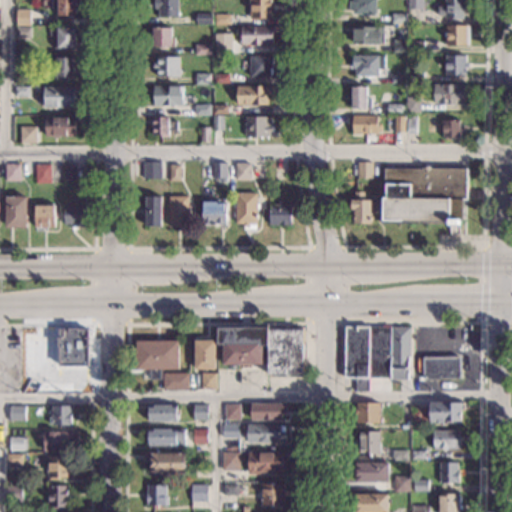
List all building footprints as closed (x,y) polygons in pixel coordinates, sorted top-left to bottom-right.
[(76,0),(76,1),(74,1),(74,14),(57,14),(57,0),(76,0)] [(178,0),(178,17),(159,17),(159,9),(154,9),(154,0),(178,0)] [(270,0),(270,3),(273,3),(273,5),(276,5),(276,10),(273,10),(273,11),(270,11),(270,17),(250,17),(250,6),(248,6),(248,0),(270,0)] [(375,0),(375,14),(353,13),(353,9),(348,9),(348,0),(375,0)] [(422,0),(422,9),(407,9),(407,0),(422,0)] [(467,0),(468,5),(463,5),(463,19),(445,19),(445,16),(437,16),(437,7),(444,7),(444,0),(467,0)] [(29,26),(15,26),(15,10),(29,10),(29,26)] [(212,24),(196,24),(196,13),(212,14),(212,24)] [(406,23),(392,23),(392,13),(406,13),(406,23)] [(230,24),(215,24),(216,14),(230,14),(230,24)] [(469,45),(446,45),(446,36),(444,36),(444,32),(447,32),(447,25),(469,25),(469,45)] [(30,37),(15,37),(16,26),(30,27),(30,37)] [(276,32),(272,32),(272,44),(240,43),(240,32),(243,32),(243,26),(276,26),(276,32)] [(383,43),(351,42),(352,26),(383,26),(383,43)] [(74,47),(53,47),(53,35),(49,35),(49,27),(74,27),(74,47)] [(170,28),(170,37),(173,37),(173,46),(166,46),(166,47),(160,47),(160,45),(151,45),(152,27),(170,28)] [(231,33),(214,34),(215,48),(231,48),(231,33)] [(406,53),(393,52),(393,40),(406,40),(406,53)] [(423,52),(409,52),(409,41),(423,41),(423,52)] [(211,54),(195,54),(195,44),(211,44),(211,54)] [(229,54),(215,54),(215,44),(229,45),(229,54)] [(465,62),(469,62),(469,68),(465,68),(465,75),(445,74),(446,55),(465,55),(465,62)] [(31,65),(16,65),(17,56),(31,56),(31,65)] [(74,57),(73,76),(54,76),(55,56),(74,57)] [(178,68),(180,69),(180,72),(178,73),(178,76),(169,76),(169,75),(155,75),(155,70),(152,70),(153,61),(156,61),(156,56),(179,56),(178,68)] [(384,69),(378,69),(378,75),(355,75),(355,68),(349,68),(349,64),(352,64),(352,56),(384,57),(384,69)] [(272,74),(269,74),(269,77),(262,77),(262,78),(254,78),(254,77),(250,77),(251,57),(272,57),(272,74)] [(423,82),(408,82),(408,72),(423,72),(423,82)] [(229,74),(229,83),(214,83),(214,73),(229,74)] [(405,83),(391,82),(391,73),(405,73),(405,83)] [(211,85),(196,84),(196,74),(211,74),(211,85)] [(469,93),(465,93),(464,102),(434,102),(434,83),(469,84),(469,93)] [(182,94),(184,95),(184,100),(182,101),(182,104),(176,104),(175,106),(161,105),(162,104),(153,103),(154,85),(182,86),(182,94)] [(74,93),(76,95),(76,100),(74,101),(74,105),(43,105),(43,86),(74,86),(74,93)] [(273,94),(269,94),(269,104),(237,104),(237,86),(273,86),(273,94)] [(29,96),(14,95),(15,87),(29,87),(29,96)] [(365,95),(368,95),(368,98),(370,98),(370,108),(351,107),(352,87),(366,87),(365,95)] [(420,112),(407,112),(407,98),(420,98),(420,112)] [(401,113),(387,113),(387,104),(401,105),(401,113)] [(210,114),(195,113),(195,105),(210,105),(210,114)] [(228,105),(227,114),(213,114),(213,105),(228,105)] [(76,117),(76,121),(74,121),(73,135),(57,135),(57,137),(52,137),(52,136),(44,136),(45,116),(76,117)] [(223,129),(213,129),(213,116),(224,116),(223,129)] [(376,123),(381,123),(381,131),(377,131),(377,133),(352,132),(352,116),(376,116),(376,123)] [(404,131),(395,131),(395,116),(405,116),(404,131)] [(416,133),(408,132),(408,116),(416,116),(416,133)] [(168,121),(177,121),(177,131),(168,131),(168,135),(159,136),(159,134),(152,135),(151,125),(149,125),(149,119),(152,119),(152,117),(168,117),(168,121)] [(271,126),(274,126),(274,132),(270,132),(270,136),(257,136),(257,139),(252,139),(252,136),(245,136),(245,134),(243,134),(243,129),(246,128),(246,125),(245,125),(244,118),(271,117),(271,126)] [(460,125),(464,125),(464,132),(460,132),(460,136),(451,135),(451,138),(445,138),(445,137),(442,137),(442,119),(460,120),(460,125)] [(36,143),(21,143),(21,126),(36,127),(36,143)] [(210,142),(200,142),(201,127),(210,128),(210,142)] [(161,179),(144,178),(144,161),(161,162),(161,179)] [(372,161),(371,177),(357,177),(357,161),(372,161)] [(250,179),(235,178),(236,162),(251,163),(250,179)] [(227,178),(213,177),(213,163),(227,163),(227,178)] [(20,179),(5,180),(4,165),(20,164),(20,179)] [(50,182),(36,181),(37,164),(50,164),(51,165),(50,182)] [(180,181),(170,180),(170,164),(180,165),(180,181)] [(74,181),(64,181),(64,165),(74,165),(74,181)] [(468,168),(467,198),(463,198),(462,219),(457,219),(457,221),(382,219),(383,168),(422,170),(422,166),(468,168)] [(364,191),(363,199),(371,199),(370,223),(353,222),(354,209),(350,208),(350,199),(353,199),(353,191),(364,191)] [(256,213),(258,213),(258,224),(255,224),(255,229),(244,228),(244,226),(242,226),(242,223),(235,223),(236,192),(256,193),(256,213)] [(187,205),(191,205),(191,211),(188,211),(188,225),(169,225),(169,196),(187,195),(187,205)] [(161,225),(145,225),(145,215),(143,215),(143,207),(145,207),(145,196),(161,196),(161,225)] [(25,226),(6,226),(6,197),(26,197),(25,226)] [(225,225),(202,225),(203,201),(226,201),(225,225)] [(53,204),(53,226),(45,226),(45,228),(41,228),(41,226),(35,226),(35,205),(46,205),(47,203),(52,203),(53,204)] [(291,224),(283,224),(283,227),(278,227),(278,224),(269,224),(269,204),(290,204),(291,224)] [(86,206),(86,212),(88,212),(88,217),(86,217),(85,227),(77,227),(77,230),(71,230),(71,224),(63,223),(64,205),(86,206)] [(369,325),(410,326),(409,381),(390,381),(390,379),(370,379),(369,392),(355,391),(355,378),(344,378),(344,324),(369,324),(369,325)] [(265,346),(263,346),(263,364),(222,363),(222,344),(216,344),(216,326),(266,326),(265,346)] [(88,364),(87,328),(58,328),(58,364),(88,364)] [(303,374),(268,373),(269,329),(304,330),(303,374)] [(176,368),(160,368),(160,379),(149,379),(149,369),(135,369),(136,340),(176,341),(176,368)] [(214,369),(194,369),(194,340),(215,341),(214,369)] [(458,378),(423,377),(423,357),(459,358),(458,378)] [(187,388),(163,388),(163,373),(188,374),(187,388)] [(215,389),(200,388),(200,373),(215,374),(215,389)] [(463,411),(460,411),(460,422),(429,421),(429,401),(463,402),(463,411)] [(285,412),(280,412),(280,419),(250,419),(250,402),(285,402),(285,412)] [(380,403),(379,423),(356,422),(356,415),(354,415),(354,408),(356,408),(356,402),(380,403)] [(239,419),(225,419),(226,404),(239,405),(239,419)] [(175,422),(147,421),(147,405),(175,406),(175,422)] [(207,419),(193,419),(194,405),(206,405),(207,405),(207,419)] [(24,420),(9,420),(10,406),(24,406),(24,420)] [(70,426),(51,426),(51,424),(47,424),(47,417),(51,417),(51,406),(71,406),(70,426)] [(425,422),(411,422),(412,408),(424,408),(425,408),(425,422)] [(280,426),(285,426),(284,442),(247,441),(247,423),(280,424),(280,426)] [(238,437),(222,437),(223,425),(238,425),(238,437)] [(184,445),(147,444),(148,429),(185,430),(184,445)] [(206,443),(193,443),(193,430),(206,430),(206,443)] [(458,433),(460,433),(460,449),(433,449),(433,430),(458,430),(458,433)] [(73,443),(69,443),(69,450),(43,450),(43,431),(73,431),(73,443)] [(380,432),(379,454),(358,454),(358,445),(353,445),(354,439),(358,439),(358,431),(380,432)] [(25,449),(9,449),(9,437),(25,438),(25,449)] [(425,459),(410,459),(410,450),(425,451),(425,459)] [(406,460),(392,460),(392,451),(407,451),(406,460)] [(184,472),(150,472),(150,463),(145,463),(145,452),(184,453),(184,472)] [(239,468),(222,468),(222,452),(239,452),(239,468)] [(282,459),(284,459),(284,467),(284,468),(282,468),(282,472),(260,472),(260,475),(248,475),(248,452),(282,452),(282,459)] [(22,454),(22,463),(6,462),(7,453),(22,454)] [(67,462),(70,462),(70,472),(67,472),(67,477),(57,477),(57,479),(47,479),(47,456),(67,456),(67,462)] [(389,463),(388,481),(356,480),(356,472),(350,472),(351,462),(389,463)] [(456,470),(458,470),(458,483),(439,483),(439,463),(456,463),(456,470)] [(409,492),(394,492),(394,477),(409,477),(409,492)] [(427,492),(414,492),(414,479),(427,480),(427,492)] [(190,501),(207,502),(207,484),(191,484),(190,501)] [(237,494),(222,494),(223,484),(237,485),(237,494)] [(284,490),(287,490),(287,496),(283,496),(283,505),(261,505),(261,496),(258,496),(258,490),(261,490),(261,484),(284,484),(284,490)] [(22,486),(21,500),(6,500),(6,485),(22,486)] [(66,486),(66,492),(70,492),(69,501),(67,501),(67,505),(57,505),(57,508),(47,508),(48,485),(66,486)] [(164,495),(167,495),(167,505),(145,505),(145,485),(164,485),(164,495)] [(457,505),(461,505),(461,509),(457,509),(456,511),(438,511),(438,493),(457,494),(457,505)] [(387,511),(354,511),(354,503),(349,503),(349,494),(387,495),(387,511)]
